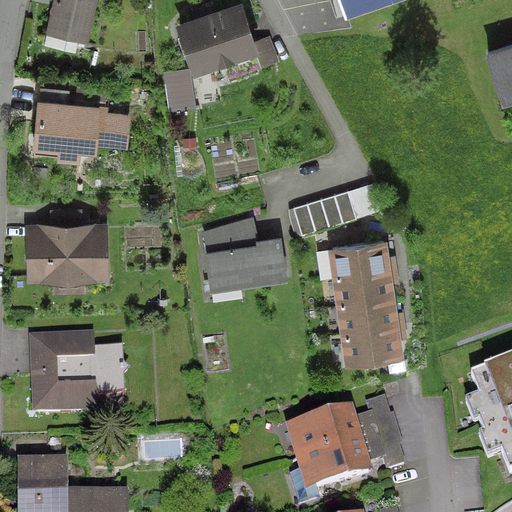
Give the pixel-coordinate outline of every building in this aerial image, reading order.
[(76,34),(86,36),(93,0),(53,0),(52,7),(50,6),(44,34),(42,44),(68,50),(73,47),(76,34)] [(511,0),(338,0),(344,17),(392,0),(511,0)] [(194,21),(177,27),(192,68),(214,60),(212,52),(227,47),(230,55),(253,47),(251,44),(238,6),(207,17),(204,7),(191,12),(194,21)] [(259,65),(272,61),(265,40),(251,44),(253,47),(259,65)] [(511,43),(488,52),(506,105),(511,102),(511,43)] [(163,75),(168,110),(186,106),(185,80),(180,73),(163,75)] [(66,90),(38,87),(32,153),(75,157),(75,147),(92,148),(92,142),(123,144),(126,116),(102,114),(103,109),(72,106),(72,105),(65,104),(66,90)] [(354,218),(345,191),(332,195),(340,222),(354,218)] [(340,222),(332,195),(318,199),(327,226),(340,222)] [(327,226),(318,199),(305,203),(313,230),(327,226)] [(313,230),(305,203),(291,207),(299,235),(313,230)] [(49,212),(49,228),(49,229),(72,228),(78,228),(78,227),(78,212),(49,212)] [(256,245),(249,219),(202,233),(206,252),(256,245)] [(28,237),(30,277),(101,275),(100,234),(92,235),(92,226),(78,227),(78,228),(72,228),(72,235),(28,237)] [(385,270),(381,241),(329,248),(333,277),(385,270)] [(204,253),(209,282),(282,272),(278,242),(256,245),(206,252),(204,253)] [(389,297),(385,270),(333,277),(337,305),(389,297)] [(393,325),(389,297),(337,305),(341,333),(393,325)] [(397,354),(393,325),(341,333),(346,362),(397,354)] [(120,393),(120,377),(124,371),(119,367),(118,350),(90,352),(89,336),(29,339),(32,412),(92,409),(92,394),(120,393)] [(511,473),(511,361),(474,376),(511,474),(511,473)] [(384,410),(381,399),(364,404),(367,415),(384,410)] [(298,440),(294,447),(298,460),(356,442),(347,411),(294,427),(298,440)] [(365,473),(356,442),(298,460),(301,472),(309,476),(313,489),(365,473)] [(384,470),(401,465),(397,453),(380,458),(384,470)] [(60,496),(60,465),(20,465),(19,511),(60,511),(60,498),(75,498),(75,496),(60,496)] [(75,496),(75,498),(60,498),(60,511),(119,511),(119,496),(75,496)]
